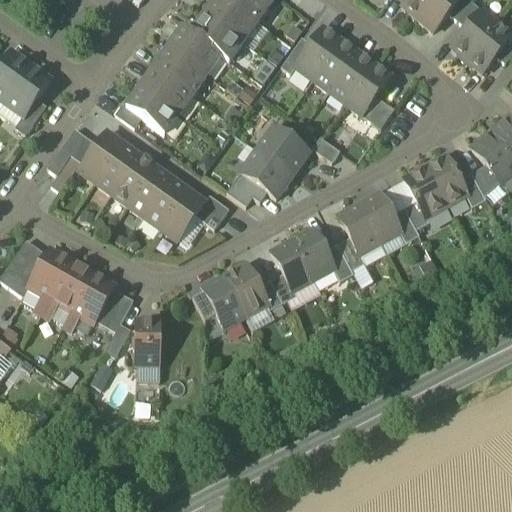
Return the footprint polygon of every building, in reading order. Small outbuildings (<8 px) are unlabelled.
[(217,0),(203,20),(242,48),(256,28),(217,0)] [(258,0),(217,0),(256,28),(270,8),(258,0)] [(411,0),(401,13),(416,26),(438,0),(411,0)] [(463,2),(460,0),(438,0),(416,26),(432,39),(447,20),(463,2)] [(460,0),(463,2),(472,10),(479,0),(460,0)] [(447,20),(456,28),(472,10),(463,2),(447,20)] [(481,17),(472,10),(456,28),(465,36),(481,17)] [(450,54),(465,67),(496,30),(481,17),(465,36),(450,54)] [(203,20),(189,39),(219,62),(228,68),(242,48),(203,20)] [(267,36),(256,28),(242,48),(253,55),(267,36)] [(511,42),(496,30),(465,67),(481,80),(495,63),(511,43),(511,42)] [(181,34),(167,54),(206,81),(219,62),(189,39),(181,34)] [(295,74),(312,87),(340,47),(322,35),(310,51),(294,74),(295,74)] [(495,63),(504,71),(511,61),(511,41),(511,42),(511,43),(495,63)] [(280,74),(290,81),(295,74),(294,74),(310,51),(301,44),(280,74)] [(356,59),(340,47),(312,87),(328,98),(356,59)] [(284,60),(275,53),(266,65),(276,72),(284,60)] [(167,54),(153,73),(192,101),(206,81),(167,54)] [(0,106),(3,109),(30,71),(10,58),(0,71),(0,106)] [(372,71),(356,59),(328,98),(344,110),(372,71)] [(275,73),(264,65),(252,82),(262,89),(275,73)] [(50,85),(30,71),(3,109),(22,122),(23,123),(36,105),(50,85)] [(389,82),(372,71),(344,110),(361,121),(374,102),(389,82)] [(153,73),(139,93),(178,121),(192,101),(153,73)] [(257,99),(245,91),(238,101),(249,109),(257,99)] [(163,141),(178,121),(139,93),(125,113),(140,124),(163,141)] [(361,121),(370,128),(384,109),(374,102),(361,121)] [(14,134),(24,141),(45,112),(36,105),(23,123),(22,122),(15,131),(14,134)] [(22,122),(3,109),(0,113),(0,120),(15,131),(22,122)] [(114,120),(133,134),(140,124),(125,113),(121,110),(114,120)] [(242,118),(231,110),(223,121),(235,129),(242,118)] [(511,128),(508,124),(489,139),(511,166),(511,128)] [(272,134),(256,157),(291,182),(308,160),(272,134)] [(74,136),(60,155),(70,162),(84,143),(74,136)] [(78,178),(94,190),(122,151),(106,139),(96,152),(83,172),(78,178)] [(500,189),(511,178),(511,166),(489,139),(471,154),(485,171),(500,189)] [(84,143),(70,162),(79,169),(83,172),(96,152),(84,143)] [(311,156),(331,170),(339,158),(319,144),(311,156)] [(237,163),(246,170),(256,157),(246,150),(237,163)] [(94,190),(110,201),(138,162),(122,151),(94,190)] [(70,162),(60,155),(46,175),(56,182),(70,162)] [(291,182),(256,157),(246,170),(239,180),(266,199),(275,205),(291,182)] [(59,198),(79,169),(70,162),(56,182),(49,191),(59,198)] [(110,201),(127,213),(155,174),(138,162),(110,201)] [(445,163),(424,174),(445,212),(464,202),(466,201),(458,187),(445,163)] [(485,171),(470,180),(483,203),(500,189),(485,171)] [(127,213),(143,225),(171,185),(155,174),(127,213)] [(425,223),(445,212),(424,174),(403,186),(415,208),(423,224),(425,223)] [(511,196),(511,178),(500,189),(508,199),(511,196)] [(239,180),(232,189),(252,204),(259,209),(266,199),(239,180)] [(485,207),(483,203),(470,180),(458,187),(466,201),(464,202),(471,214),(485,207)] [(143,225),(159,236),(187,197),(171,185),(143,225)] [(252,204),(232,189),(225,200),(245,214),(252,204)] [(508,199),(500,189),(483,203),(492,214),(508,199)] [(204,209),(187,197),(159,236),(176,248),(194,223),(201,212),(204,209)] [(378,199),(357,211),(379,250),(399,239),(400,239),(390,222),(378,199)] [(204,209),(201,212),(221,226),(228,216),(209,202),(204,209)] [(415,208),(403,215),(414,236),(428,229),(425,223),(423,224),(415,208)] [(359,261),(379,250),(357,211),(336,222),(348,244),(358,262),(359,261)] [(213,237),(221,226),(201,212),(194,223),(213,237)] [(418,242),(414,236),(403,215),(390,222),(400,239),(399,239),(404,250),(418,242)] [(312,236),(290,247),(312,287),(332,276),(333,275),(324,258),(312,236)] [(384,261),(404,250),(399,239),(379,250),(384,261)] [(336,251),(350,277),(351,277),(363,270),(359,261),(358,262),(348,244),(336,251)] [(0,283),(0,288),(7,293),(35,254),(25,247),(11,267),(0,283)] [(292,298),(312,287),(290,247),(269,259),(281,281),(291,298),(292,298)] [(384,261),(379,250),(359,261),(363,270),(365,272),(384,261)] [(332,276),(339,288),(352,281),(336,251),(324,258),(333,275),(332,276)] [(46,262),(35,254),(7,293),(22,304),(28,294),(34,283),(46,262)] [(33,316),(41,321),(70,268),(49,256),(46,262),(34,283),(28,294),(41,301),(33,315),(33,316)] [(439,281),(431,266),(412,276),(420,291),(439,281)] [(91,280),(70,268),(41,321),(50,326),(51,324),(58,311),(71,318),(91,280)] [(365,272),(363,270),(351,277),(361,294),(373,287),(365,272)] [(257,294),(245,272),(224,284),(245,323),(265,312),(266,312),(257,294)] [(113,292),(91,280),(71,318),(63,331),(62,332),(71,338),(74,332),(80,323),(92,330),(94,327),(111,296),(113,292)] [(281,281),(269,287),(282,310),(286,307),(295,303),(292,298),(291,298),(281,281)] [(215,321),(223,335),(245,323),(224,284),(202,296),(202,297),(215,321)] [(268,317),(282,310),(269,287),(257,294),(266,312),(265,312),(268,317)] [(320,300),(312,287),(292,298),(295,303),(286,307),(291,316),(320,300)] [(28,294),(22,304),(20,307),(33,315),(41,301),(28,294)] [(94,327),(104,333),(122,302),(111,296),(94,327)] [(215,321),(202,297),(191,303),(204,327),(215,321)] [(132,308),(122,302),(104,333),(115,339),(119,332),(132,308)] [(51,324),(63,331),(71,318),(58,311),(51,324)] [(273,326),(268,317),(265,312),(245,323),(253,336),(273,326)] [(87,339),(92,330),(80,323),(74,332),(87,339)] [(135,371),(136,371),(136,387),(158,388),(159,372),(159,327),(136,326),(135,342),(132,345),(132,353),(135,356),(135,371)] [(129,337),(119,332),(115,339),(104,359),(114,364),(129,337)] [(112,376),(100,369),(89,390),(101,397),(112,376)] [(67,374),(59,385),(70,393),(78,382),(67,374)]
